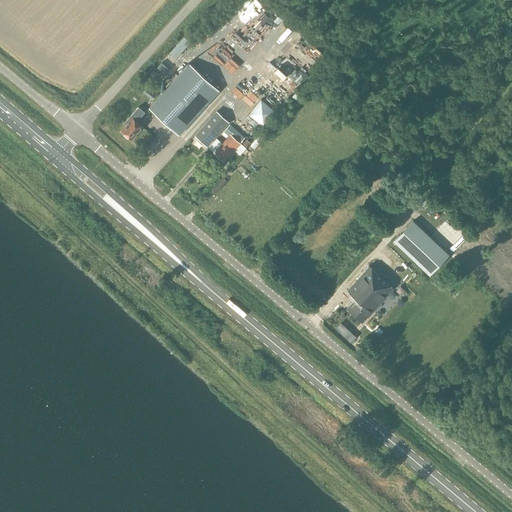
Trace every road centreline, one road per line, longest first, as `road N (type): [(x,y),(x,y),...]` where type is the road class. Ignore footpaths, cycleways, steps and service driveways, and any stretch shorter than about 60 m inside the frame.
road 1 (unclassified): [(511,495),(74,131)]
road 2 (primary): [(474,511),(56,160)]
road 3 (unclassified): [(74,131),(194,0)]
